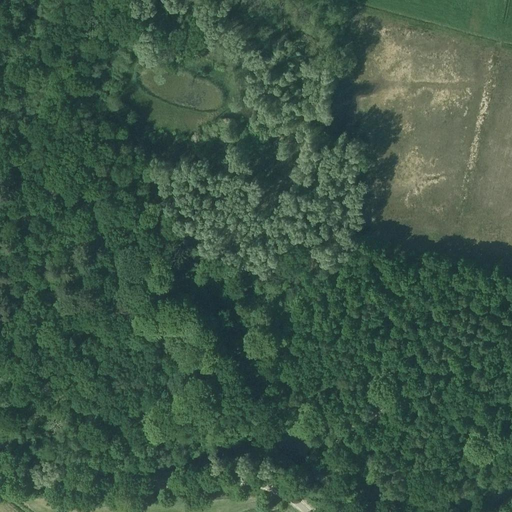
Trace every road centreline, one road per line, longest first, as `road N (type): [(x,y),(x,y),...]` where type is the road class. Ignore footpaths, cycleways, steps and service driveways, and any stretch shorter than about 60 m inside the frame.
road 1 (track): [(0,263),(156,327),(241,391),(293,395),(344,428),(368,422),(432,360),(511,345)]
road 2 (unclassified): [(305,511),(274,488),(233,479),(165,485),(0,468)]
